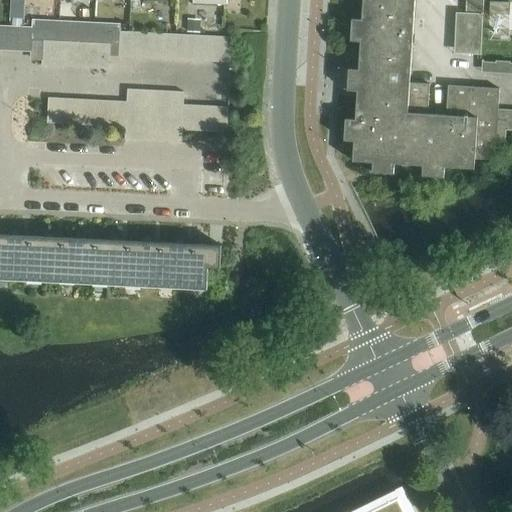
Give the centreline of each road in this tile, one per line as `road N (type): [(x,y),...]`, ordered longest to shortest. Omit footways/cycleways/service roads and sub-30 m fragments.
road 1 (tertiary): [(385,361),(240,429),(21,511)]
road 2 (tertiary): [(103,511),(253,459),(399,392)]
road 3 (residential): [(304,207),(187,209),(0,191)]
road 4 (residential): [(304,207),(284,146),(289,0)]
road 5 (residential): [(385,361),(304,207)]
road 6 (tertiary): [(511,301),(385,361)]
road 7 (tertiary): [(399,392),(511,338)]
